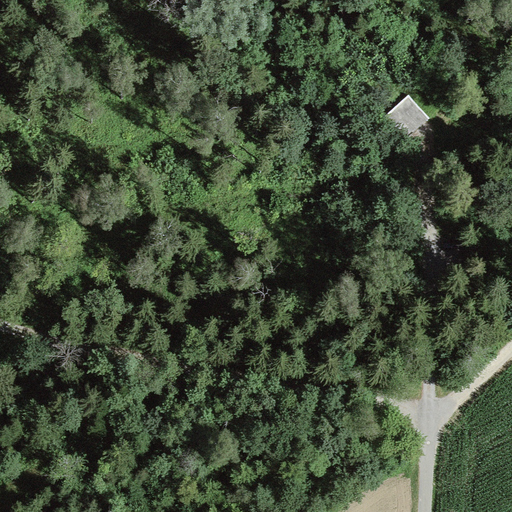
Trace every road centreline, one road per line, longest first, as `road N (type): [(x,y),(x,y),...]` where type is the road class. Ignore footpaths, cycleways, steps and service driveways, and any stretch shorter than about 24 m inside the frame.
road 1 (track): [(427,441),(348,393),(56,341),(0,322)]
road 2 (track): [(425,163),(427,441)]
